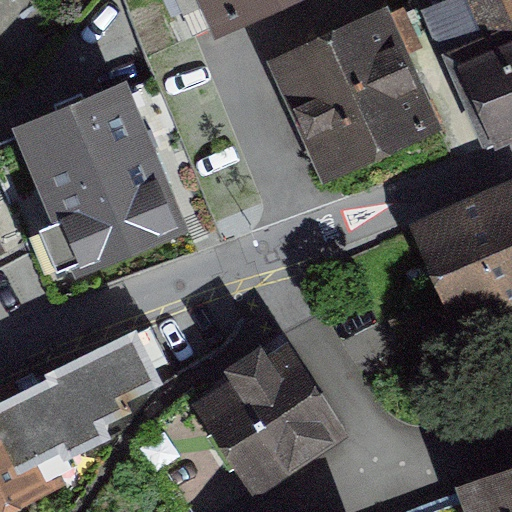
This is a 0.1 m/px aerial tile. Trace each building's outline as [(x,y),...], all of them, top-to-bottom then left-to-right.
[(20,0),(0,0),(0,48),(37,29),(20,0)] [(210,0),(218,19),(263,0),(210,0)] [(511,0),(452,0),(431,10),(489,136),(511,126),(511,0)] [(383,30),(287,70),(330,172),(426,132),(383,30)] [(119,99),(21,143),(57,225),(45,230),(67,280),(178,230),(119,99)] [(511,196),(422,231),(456,317),(511,295),(511,196)] [(143,325),(0,387),(0,510),(23,501),(7,465),(69,438),(77,456),(115,439),(106,419),(135,406),(128,391),(165,375),(143,325)] [(200,408),(254,494),(341,439),(287,354),(269,365),(265,358),(229,380),(233,387),(200,408)] [(511,511),(511,470),(489,478),(500,511),(511,511)]
